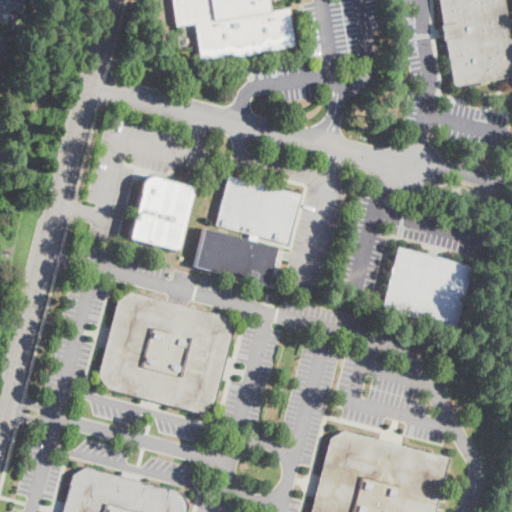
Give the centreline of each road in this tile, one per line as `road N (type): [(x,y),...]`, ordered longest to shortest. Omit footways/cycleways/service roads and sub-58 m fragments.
road 1 (residential): [(0,409),(107,0)]
road 2 (residential): [(85,84),(410,169)]
